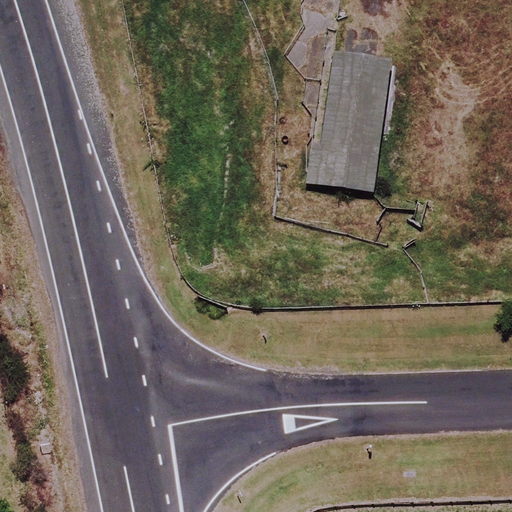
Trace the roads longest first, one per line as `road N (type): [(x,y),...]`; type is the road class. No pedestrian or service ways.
road 1 (unclassified): [(118,436),(8,0)]
road 2 (residential): [(118,436),(312,405),(511,397)]
